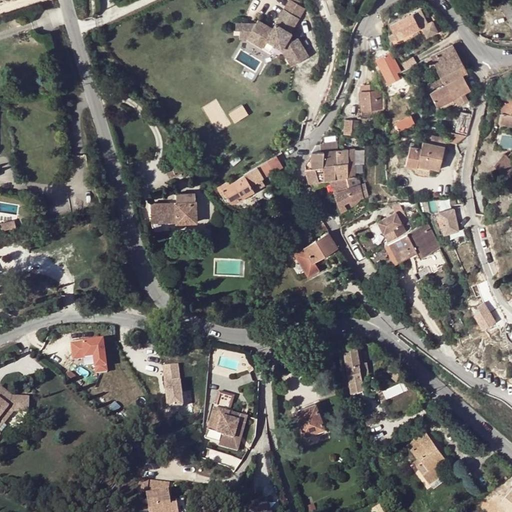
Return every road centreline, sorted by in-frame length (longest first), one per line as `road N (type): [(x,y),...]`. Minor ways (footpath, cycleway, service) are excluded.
road 1 (tertiary): [(63,0),(143,280),(193,322)]
road 2 (tertiary): [(271,331),(372,330),(511,451)]
road 3 (unclassified): [(193,322),(170,330),(88,315),(0,335)]
road 4 (unknown): [(91,101),(127,98),(140,110),(153,127),(162,173),(194,183),(209,213)]
road 5 (residential): [(271,331),(264,374),(270,444),(292,511)]
